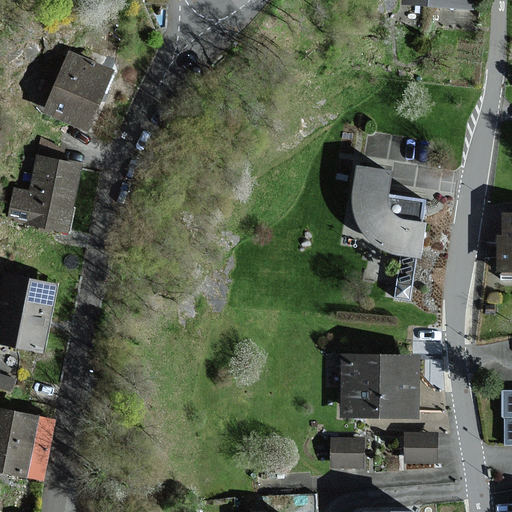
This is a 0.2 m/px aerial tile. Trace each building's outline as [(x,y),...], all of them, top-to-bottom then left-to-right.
[(111,67),(66,50),(42,109),(88,127),(111,67)] [(81,162),(36,154),(30,190),(13,188),(8,215),(32,219),(31,226),(69,232),(81,162)] [(426,256),(433,219),(414,215),(405,213),(398,208),(396,201),(395,193),(399,167),(362,163),(357,195),(358,213),(363,227),(371,236),(381,244),(391,250),(403,254),(396,297),(412,300),(419,256),(426,256)] [(511,270),(511,211),(507,212),(507,233),(499,233),(499,270),(511,270)] [(54,280),(0,270),(0,271),(0,336),(42,344),(54,280)] [(421,355),(343,354),(343,415),(421,415),(421,355)] [(511,389),(503,390),(502,444),(511,443),(511,389)] [(55,418),(0,405),(0,470),(41,480),(55,418)] [(440,432),(408,432),(407,460),(439,461),(440,432)] [(365,438),(335,437),(334,466),(365,466),(365,438)]
